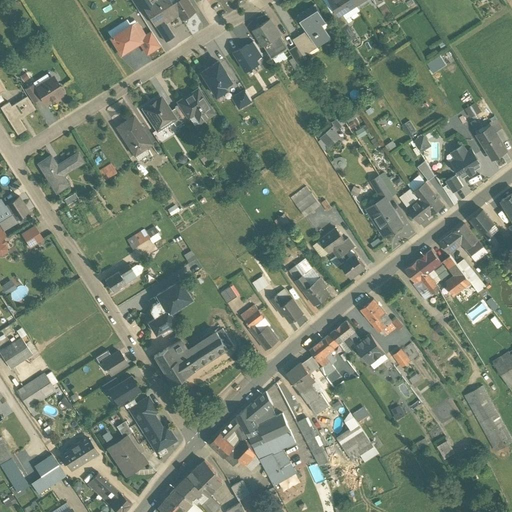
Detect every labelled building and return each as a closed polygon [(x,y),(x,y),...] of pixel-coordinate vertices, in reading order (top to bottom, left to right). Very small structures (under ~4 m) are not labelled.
[(144,7),(139,0),(130,0),(137,11),(142,8),(144,7)] [(173,7),(168,0),(154,0),(148,4),(144,7),(142,8),(155,27),(167,19),(168,22),(179,15),(173,7)] [(186,0),(183,0),(173,7),(179,15),(182,21),(194,13),(186,0)] [(353,2),(352,0),(329,0),(335,9),(339,15),(341,13),(355,4),(353,2)] [(314,7),(299,17),(297,16),(296,16),(307,33),(293,41),(296,46),(302,57),(318,47),(317,45),(329,38),(329,40),(330,39),(320,24),(325,21),(314,5),(313,6),(314,7)] [(341,13),(339,15),(335,9),(330,12),(340,28),(348,23),(341,13)] [(287,48),(269,20),(253,30),(271,58),(287,48)] [(136,24),(112,40),(121,55),(140,43),(146,39),(136,24)] [(146,39),(140,43),(148,55),(160,47),(152,35),(146,39)] [(253,43),(247,47),(255,61),(262,56),(253,43)] [(247,47),(246,46),(234,54),(245,73),(258,65),(255,61),(247,47)] [(296,46),(288,51),(299,68),(306,63),(302,57),(296,46)] [(232,84),(219,64),(202,75),(217,98),(226,92),(224,89),(232,84)] [(36,90),(42,100),(45,105),(56,98),(58,99),(61,97),(62,95),(63,94),(54,79),(36,90)] [(36,90),(33,85),(24,91),(34,105),(42,100),(36,90)] [(198,92),(179,104),(181,107),(189,120),(190,120),(196,116),(201,123),(213,115),(198,92)] [(252,103),(245,92),(231,101),(239,112),(252,103)] [(27,98),(11,108),(8,104),(0,109),(17,137),(26,131),(19,121),(35,111),(27,98)] [(162,99),(154,104),(155,106),(145,112),(158,132),(173,122),(175,121),(171,113),(162,99)] [(466,109),(471,118),(481,112),(476,103),(466,109)] [(189,120),(181,107),(176,110),(184,123),(189,120)] [(184,123),(176,110),(171,113),(175,121),(173,122),(177,129),(184,123)] [(196,116),(190,120),(195,127),(201,123),(196,116)] [(346,125),(341,118),(331,124),(334,128),(320,141),(328,150),(340,139),(336,134),(339,130),(346,125)] [(140,132),(131,119),(116,129),(135,157),(153,146),(143,131),(140,132)] [(403,125),(408,136),(416,132),(411,121),(403,125)] [(495,121),(489,125),(491,129),(492,128),(495,134),(501,130),(495,121)] [(489,125),(478,132),(480,136),(477,137),(483,146),(497,137),(495,134),(492,128),(491,129),(489,125)] [(423,137),(418,141),(421,146),(427,143),(423,137)] [(497,137),(483,146),(492,161),(507,152),(498,137),(497,137)] [(471,151),(466,154),(462,147),(452,154),(456,161),(452,164),(462,180),(468,175),(469,176),(475,172),(475,171),(481,167),(471,151)] [(78,154),(57,167),(51,158),(38,166),(57,195),(66,189),(60,180),(85,164),(78,154)] [(434,178),(425,162),(417,169),(428,183),(434,178)] [(117,175),(112,166),(100,174),(105,182),(117,175)] [(419,175),(408,185),(414,191),(425,181),(419,175)] [(392,198),(379,177),(370,183),(383,202),(383,203),(386,201),(392,198)] [(455,177),(445,183),(453,195),(463,188),(455,177)] [(425,184),(413,193),(419,201),(421,203),(433,194),(425,184)] [(320,208),(307,189),(293,198),(306,218),(320,208)] [(433,194),(421,203),(430,215),(431,216),(443,207),(433,194)] [(75,195),(64,202),(68,208),(79,201),(75,195)] [(511,195),(501,202),(504,207),(501,209),(507,217),(509,216),(511,220),(511,195)] [(29,213),(19,198),(6,206),(7,208),(15,222),(16,221),(24,216),(29,213)] [(401,226),(386,201),(383,203),(383,202),(369,211),(375,220),(374,222),(377,227),(380,227),(385,236),(401,226)] [(430,215),(421,203),(419,201),(407,210),(418,225),(430,215)] [(181,212),(177,207),(169,212),(173,218),(181,212)] [(0,211),(0,227),(4,233),(18,224),(16,221),(15,222),(7,208),(4,209),(0,211)] [(493,225),(482,212),(471,221),(481,234),(486,231),(493,225)] [(289,226),(283,216),(278,219),(284,229),(289,226)] [(477,241),(464,225),(452,234),(460,244),(466,251),(477,241)] [(339,246),(345,242),(336,229),(319,241),(328,254),(333,250),(339,246)] [(35,230),(23,237),(30,249),(42,241),(35,230)] [(146,233),(128,244),(133,253),(159,236),(156,230),(147,236),(146,233)] [(491,238),(486,231),(481,234),(486,241),(491,238)] [(491,238),(486,241),(492,248),(487,252),(491,257),(501,249),(497,243),(503,239),(498,233),(491,238)] [(460,244),(452,234),(447,239),(454,248),(460,244)] [(349,239),(345,242),(352,252),(356,249),(349,239)] [(447,239),(440,244),(447,254),(452,251),(454,248),(447,239)] [(488,255),(477,241),(466,251),(477,264),(488,255)] [(352,252),(345,242),(339,246),(349,259),(355,255),(352,252)] [(349,259),(339,246),(333,250),(343,264),(349,259)] [(431,251),(415,264),(425,277),(427,275),(441,264),(431,251)] [(458,259),(452,251),(447,254),(453,262),(458,259)] [(343,264),(341,264),(351,278),(365,269),(355,255),(349,259),(343,264)] [(338,257),(331,259),(334,267),(341,264),(338,257)] [(312,270),(305,261),(297,266),(304,276),(312,270)] [(470,283),(475,290),(478,294),(486,288),(464,261),(457,267),(461,272),(470,283)] [(425,277),(415,264),(404,272),(415,285),(420,281),(425,277)] [(455,264),(450,268),(456,276),(461,272),(457,267),(455,264)] [(295,268),(288,273),(295,282),(296,283),(302,278),(302,277),(295,268)] [(130,269),(119,275),(123,281),(133,274),(130,269)] [(456,276),(444,286),(453,298),(470,283),(461,272),(456,276)] [(119,275),(107,283),(114,296),(126,288),(123,281),(119,275)] [(425,277),(420,281),(432,296),(439,291),(427,275),(425,277)] [(309,287),(302,278),(296,283),(295,282),(303,292),(309,287)] [(262,280),(252,286),(258,295),(267,289),(262,280)] [(309,287),(303,292),(314,307),(315,307),(317,308),(321,305),(321,302),(328,297),(323,290),(326,288),(319,280),(309,287)] [(420,281),(415,285),(413,286),(425,302),(432,296),(420,281)] [(180,283),(157,298),(161,303),(152,308),(150,314),(154,320),(148,324),(156,337),(160,335),(176,325),(170,316),(192,302),(180,283)] [(470,283),(453,298),(458,304),(475,290),(470,283)] [(8,287),(2,291),(7,297),(13,293),(8,287)] [(236,300),(230,290),(220,296),(226,306),(236,300)] [(284,292),(276,298),(283,307),(291,301),(284,292)] [(291,301),(283,307),(276,298),(270,302),(282,318),(284,317),(290,325),(302,316),(291,301)] [(384,314),(373,301),(360,311),(371,325),(384,314)] [(258,314),(244,324),(249,331),(249,332),(254,328),(263,321),(258,314)] [(392,324),(384,314),(371,325),(379,334),(382,332),(390,325),(392,324)] [(396,331),(402,329),(398,320),(393,322),(396,331)] [(354,334),(346,323),(330,335),(338,346),(343,342),(353,334),(354,334)] [(176,325),(160,335),(163,340),(179,330),(176,325)] [(390,325),(382,332),(386,337),(393,331),(394,332),(395,331),(390,325)] [(260,336),(254,328),(249,332),(255,339),(260,336)] [(260,336),(255,339),(265,352),(277,343),(267,330),(260,336)] [(233,349),(222,331),(216,335),(227,352),(233,349)] [(353,334),(343,342),(351,352),(356,348),(355,348),(361,344),(354,334),(353,334)] [(181,343),(155,360),(172,387),(227,352),(216,335),(188,353),(181,343)] [(338,346),(330,335),(325,340),(333,350),(338,346)] [(383,354),(370,337),(361,344),(355,348),(356,348),(367,363),(373,359),(374,361),(383,354)] [(325,340),(309,352),(317,363),(323,358),(333,350),(325,340)] [(21,342),(0,356),(11,372),(32,359),(21,342)] [(411,346),(401,353),(409,364),(419,356),(411,346)] [(511,351),(492,365),(508,390),(511,387),(511,351)] [(401,353),(400,352),(393,357),(402,369),(409,364),(401,353)] [(108,354),(96,361),(100,368),(104,365),(103,365),(112,359),(108,354)] [(112,359),(103,365),(104,365),(112,378),(128,367),(119,355),(112,359)] [(312,358),(305,363),(301,366),(310,376),(312,373),(318,369),(312,358)] [(323,358),(317,363),(321,369),(328,364),(323,358)] [(301,366),(286,378),(298,394),(299,393),(299,394),(311,385),(314,382),(310,376),(301,366)] [(410,382),(415,390),(424,384),(418,376),(410,382)] [(44,378),(17,396),(28,412),(34,409),(55,394),(44,378)] [(120,386),(110,393),(110,394),(118,406),(127,401),(127,402),(131,399),(131,398),(140,393),(131,379),(120,386)] [(117,381),(102,391),(106,396),(110,394),(110,393),(120,386),(117,381)] [(311,385),(299,394),(299,393),(298,394),(306,406),(319,397),(311,385)] [(511,444),(511,442),(482,388),(465,398),(496,454),(511,444)] [(265,395),(256,403),(260,412),(270,405),(265,395)] [(319,397),(306,406),(314,418),(329,409),(320,395),(319,397)] [(138,408),(131,413),(139,426),(154,418),(158,415),(149,401),(138,408)] [(128,408),(131,413),(138,408),(135,403),(128,408)] [(256,403),(251,407),(256,416),(260,412),(256,403)] [(277,420),(270,405),(260,412),(256,416),(250,420),(255,430),(257,429),(277,420)] [(251,407),(245,412),(250,420),(256,416),(251,407)] [(364,408),(353,414),(358,423),(369,417),(364,408)] [(34,409),(28,412),(31,417),(37,414),(34,409)] [(250,420),(245,412),(236,420),(245,436),(255,430),(250,420)] [(154,418),(139,426),(149,442),(163,433),(154,418)] [(277,420),(257,429),(265,445),(276,440),(289,434),(281,418),(277,420)] [(307,421),(296,427),(319,470),(330,464),(307,421)] [(234,422),(225,431),(230,436),(232,434),(238,429),(238,428),(234,422)] [(132,436),(125,425),(117,430),(124,441),(127,440),(132,436)] [(373,450),(358,427),(336,441),(351,464),(373,450)] [(238,429),(232,434),(241,442),(244,441),(238,429)] [(245,436),(272,491),(296,479),(282,453),(276,440),(265,445),(257,429),(255,430),(245,436)] [(163,433),(149,442),(158,456),(165,451),(176,444),(167,430),(163,433)] [(230,436),(225,431),(219,437),(224,442),(230,436)] [(289,434),(276,440),(282,453),(295,447),(289,434)] [(219,437),(209,447),(223,460),(232,450),(224,442),(219,437)] [(124,441),(109,452),(125,477),(135,470),(136,473),(147,466),(142,458),(140,459),(127,440),(124,441)] [(83,447),(81,446),(68,454),(68,457),(70,461),(66,464),(62,458),(62,459),(71,474),(97,457),(88,442),(87,443),(90,448),(86,451),(83,447)] [(246,445),(243,443),(234,452),(241,459),(237,464),(244,470),(254,458),(246,445)] [(28,490),(0,445),(0,467),(18,496),(28,490)] [(450,453),(445,446),(437,450),(444,462),(454,456),(451,452),(450,453)] [(232,450),(223,460),(232,470),(237,464),(241,459),(234,452),(232,450)] [(165,451),(158,456),(161,461),(168,457),(165,451)] [(66,480),(52,459),(35,471),(43,482),(32,489),(39,499),(66,480)] [(211,472),(203,464),(188,479),(201,493),(207,499),(220,486),(213,479),(215,478),(210,473),(211,472)] [(317,468),(310,470),(314,486),(321,484),(317,468)] [(120,497),(99,477),(88,489),(109,509),(109,508),(120,497)] [(201,493),(188,479),(176,492),(182,498),(183,497),(190,504),(194,500),(197,502),(199,499),(197,497),(201,493)] [(245,499),(238,486),(230,490),(238,504),(245,499)] [(187,511),(191,508),(182,498),(176,492),(163,507),(168,511),(187,511)] [(279,511),(283,510),(275,495),(268,499),(271,504),(266,506),(268,511),(279,511)] [(120,497),(109,508),(113,511),(127,511),(132,507),(120,497)]
